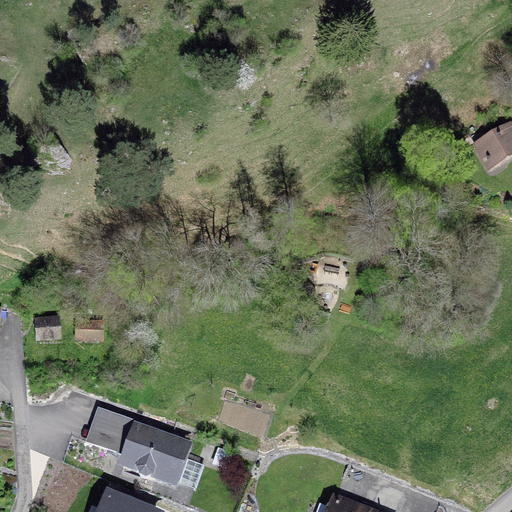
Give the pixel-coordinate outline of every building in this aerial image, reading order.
[(511,135),(508,130),(492,139),(494,144),(478,153),(488,169),(511,154),(511,135)] [(56,322),(36,323),(37,342),(57,340),(56,322)] [(99,326),(77,325),(76,341),(98,342),(99,326)] [(185,448),(95,416),(85,444),(126,458),(122,468),(136,473),(139,478),(144,480),(150,478),(171,486),(185,448)] [(161,511),(162,511),(107,489),(97,511),(161,511)]
